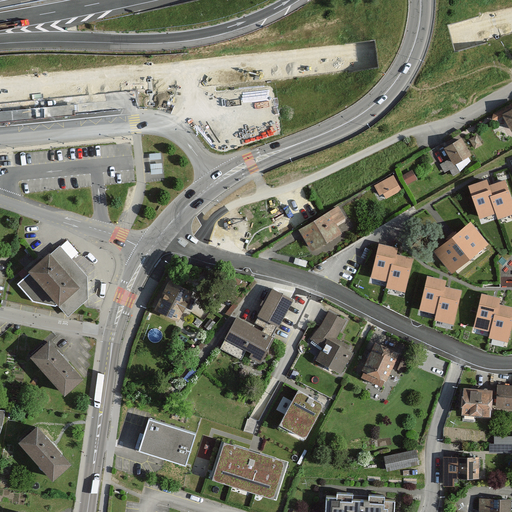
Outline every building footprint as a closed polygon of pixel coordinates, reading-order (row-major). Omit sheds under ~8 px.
[(73,105),(26,110),(27,118),(27,119),(74,115),(73,105)] [(511,107),(502,113),(511,132),(511,107)] [(0,120),(27,118),(26,110),(26,109),(0,111),(0,120)] [(449,154),(455,164),(471,154),(461,136),(438,149),(443,158),(449,154)] [(394,176),(377,186),(382,194),(385,200),(402,190),(394,176)] [(499,217),(511,211),(511,203),(504,181),(488,187),(486,181),(470,187),(480,217),(497,211),(499,217)] [(339,207),(300,228),(311,249),(340,234),(335,224),(345,219),(339,207)] [(470,223),(436,250),(451,269),(485,242),(470,223)] [(388,286),(404,289),(411,258),(394,255),(395,249),(377,246),(372,277),(389,280),(388,286)] [(59,303),(68,313),(86,298),(85,277),(58,247),(17,283),(33,301),(56,306),(59,303)] [(193,293),(166,279),(152,308),(179,322),(193,293)] [(438,319),(454,322),(461,291),(444,288),(445,282),(428,279),(422,310),(439,313),(438,319)] [(269,286),(256,313),(279,324),(292,298),(269,286)] [(491,335),(508,338),(511,316),(511,306),(497,304),(498,298),(481,295),(475,326),(492,329),(491,335)] [(346,320),(328,310),(311,341),(321,346),(314,359),(340,373),(354,348),(336,338),(346,320)] [(273,336),(234,315),(223,336),(248,349),(245,354),(259,362),(273,336)] [(399,348),(374,338),(358,376),(383,387),(399,348)] [(33,353),(65,392),(81,379),(49,340),(33,353)] [(511,383),(497,383),(496,408),(511,408),(511,383)] [(490,391),(465,390),(464,412),(489,414),(490,391)] [(324,404),(298,391),(280,426),(305,439),(324,404)] [(185,464),(194,435),(148,422),(139,451),(185,464)] [(68,464),(34,428),(20,441),(54,477),(68,464)] [(287,463),(222,442),(211,479),(276,500),(287,463)] [(511,443),(490,444),(490,451),(511,451),(511,443)] [(414,448),(384,455),(388,471),(418,463),(414,448)] [(477,458),(445,458),(445,484),(459,484),(459,476),(476,477),(477,458)] [(394,511),(395,498),(383,498),(383,490),(366,489),(366,494),(349,494),(349,489),(335,488),(335,494),(324,493),(323,511),(394,511)] [(509,500),(480,499),(480,511),(511,511),(511,508),(509,508),(509,500)]
